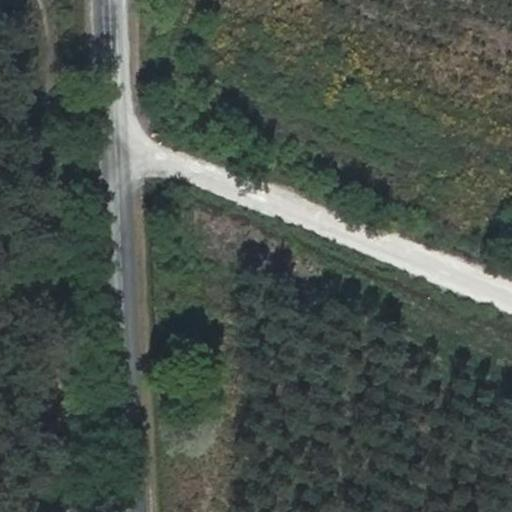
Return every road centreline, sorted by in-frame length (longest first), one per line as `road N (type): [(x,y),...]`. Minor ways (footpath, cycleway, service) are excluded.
road 1 (tertiary): [(108,0),(131,511)]
road 2 (track): [(60,511),(41,0)]
road 3 (track): [(511,303),(113,141)]
